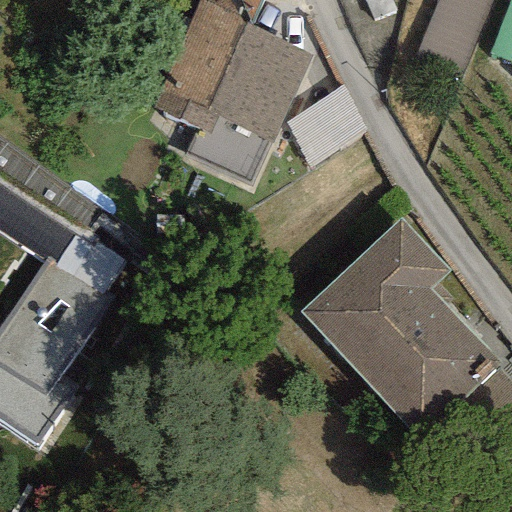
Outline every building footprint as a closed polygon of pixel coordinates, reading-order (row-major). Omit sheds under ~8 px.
[(201,0),(197,2),(151,108),(198,129),(184,155),(249,186),(311,56),(248,24),(237,0),(201,0)] [(260,0),(237,0),(248,24),(260,0)] [(435,0),(410,64),(460,86),(473,55),(495,0),(435,0)] [(365,130),(341,86),(283,124),(308,169),(361,133),(365,130)] [(399,219),(298,312),(462,491),(511,447),(511,386),(495,368),(498,365),(444,306),(451,299),(435,284),(448,272),(399,219)] [(57,380),(109,301),(44,258),(0,323),(0,418),(39,444),(74,391),(57,380)]
